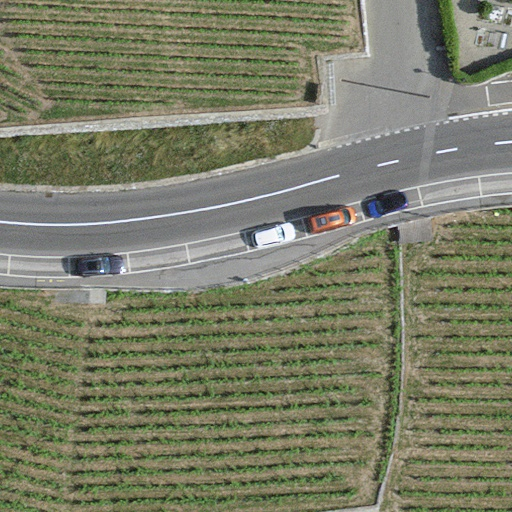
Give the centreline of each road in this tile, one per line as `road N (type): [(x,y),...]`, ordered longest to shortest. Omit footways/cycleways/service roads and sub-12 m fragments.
road 1 (tertiary): [(0,221),(173,215),(399,159),(511,142)]
road 2 (track): [(398,0),(399,159)]
